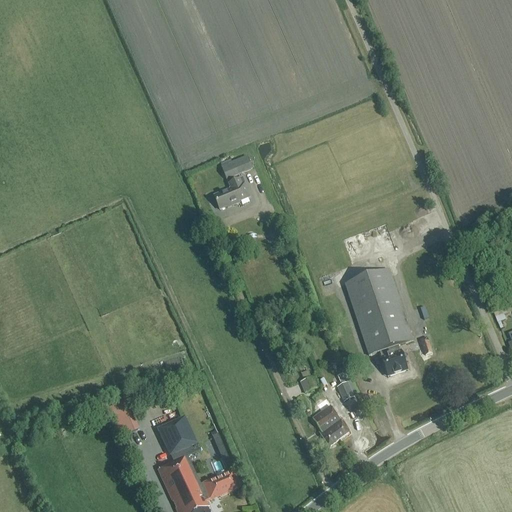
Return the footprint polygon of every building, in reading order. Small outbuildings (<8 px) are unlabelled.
[(253,171),(247,158),(232,164),(230,158),(220,163),(227,181),(253,171)] [(232,208),(240,204),(239,203),(250,199),(244,185),(245,185),(243,179),(229,185),(231,191),(214,198),(220,211),(232,206),(232,208)] [(232,208),(221,211),(222,217),(234,214),(232,208)] [(314,279),(323,276),(310,240),(301,243),(314,279)] [(399,354),(397,348),(413,343),(390,272),(345,287),(369,358),(386,352),(388,357),(382,360),(388,378),(390,377),(390,378),(405,373),(405,372),(407,371),(401,353),(399,354)] [(325,311),(341,306),(338,296),(322,301),(325,311)] [(424,356),(432,354),(428,339),(419,341),(424,356)] [(345,404),(355,399),(352,392),(354,391),(347,374),(337,378),(342,387),(338,389),(345,404)] [(313,378),(300,384),(305,395),(318,390),(313,378)] [(322,414),(340,441),(349,435),(338,419),(339,418),(333,409),(332,409),(331,408),(322,414)] [(122,438),(139,430),(130,411),(113,419),(122,438)] [(329,449),(340,441),(322,414),(312,421),(319,430),(321,429),(323,432),(319,434),(329,449)] [(174,464),(158,471),(176,511),(210,511),(207,504),(241,489),(233,471),(202,485),(200,486),(187,458),(201,452),(185,418),(158,431),(170,457),(171,456),(174,464)]
